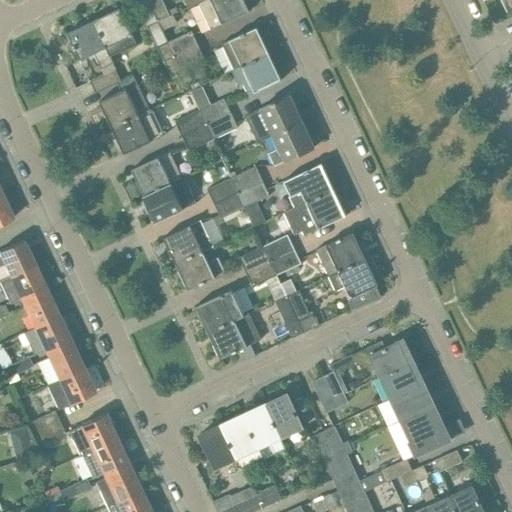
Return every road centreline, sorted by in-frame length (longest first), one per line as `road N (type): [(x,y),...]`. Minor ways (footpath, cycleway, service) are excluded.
road 1 (residential): [(156,422),(7,107),(0,66)]
road 2 (residential): [(424,300),(276,0)]
road 3 (residential): [(156,422),(424,300)]
road 4 (residential): [(511,495),(424,300)]
